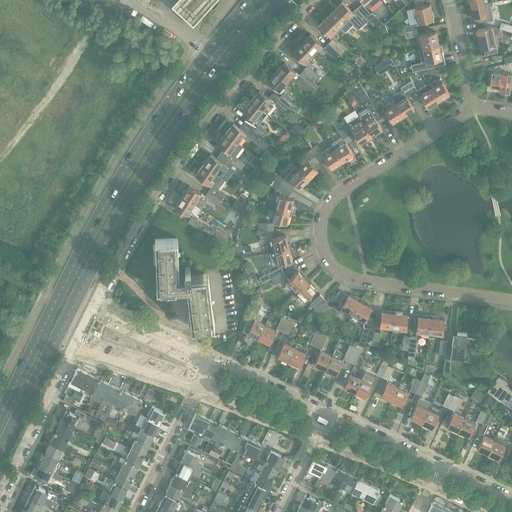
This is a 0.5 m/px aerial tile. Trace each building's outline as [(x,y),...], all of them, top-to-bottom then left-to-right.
[(194,28),(219,0),(181,0),(173,9),(194,28)] [(414,0),(416,7),(414,8),(418,23),(433,20),(430,4),(424,6),(422,0),(414,0)] [(342,1),(328,16),(339,27),(345,21),(347,23),(349,20),(358,29),(369,21),(357,8),(352,12),(342,1)] [(479,24),(483,23),(484,28),(490,27),(496,28),(499,29),(511,32),(511,25),(501,22),(493,19),(490,3),(472,7),(475,20),(478,19),(479,24)] [(357,8),(369,21),(375,15),(372,12),(370,13),(362,4),(357,8)] [(334,32),(339,27),(328,16),(319,25),(331,37),(335,33),(334,32)] [(403,26),(404,33),(417,30),(416,24),(403,26)] [(478,36),(482,56),(498,53),(496,45),(497,45),(494,33),(500,31),(499,29),(496,28),(490,27),(484,28),(478,29),(480,35),(478,36)] [(419,36),(417,30),(404,33),(406,39),(419,36)] [(417,36),(420,50),(439,46),(436,32),(417,36)] [(310,34),(301,43),(312,54),(317,48),(319,50),(323,46),(310,34)] [(332,39),(328,43),(341,55),(345,50),(332,39)] [(314,55),(312,54),(301,43),(293,53),(305,65),(314,55)] [(341,55),(328,43),(324,47),(336,59),(341,55)] [(441,53),(439,46),(420,50),(423,63),(412,65),(414,71),(414,72),(445,65),(445,64),(443,64),(442,58),(444,58),(443,53),(441,53)] [(379,74),(395,66),(390,57),(375,65),(379,74)] [(285,62),(276,72),(287,82),(292,76),(294,78),(298,74),(285,62)] [(444,65),(430,68),(431,75),(445,72),(444,65)] [(307,66),(303,71),(315,81),(315,82),(319,77),(316,74),(317,74),(307,66)] [(315,82),(315,81),(303,71),(299,75),(316,90),(320,85),(315,82)] [(282,87),(287,82),(276,72),(267,81),(281,93),(284,89),(282,87)] [(490,87),(501,88),(500,93),(509,94),(510,89),(511,89),(511,75),(509,75),(509,79),(502,78),(502,79),(491,77),(490,87)] [(431,88),(438,100),(440,102),(443,100),(442,98),(449,94),(442,82),(441,82),(439,79),(434,82),(436,85),(431,88)] [(405,84),(408,88),(416,100),(421,97),(427,107),(435,103),(436,104),(440,102),(438,100),(431,88),(428,83),(417,90),(410,80),(405,84)] [(394,100),(403,116),(404,117),(408,115),(407,113),(414,109),(411,103),(416,100),(408,88),(405,84),(400,87),(404,94),(394,100)] [(372,114),(361,120),(372,138),(376,135),(375,134),(382,129),(375,119),(381,116),(373,103),(361,85),(355,90),(365,106),(367,105),(372,114)] [(259,91),(251,101),(263,110),(267,114),(275,104),(273,102),(268,98),(259,91)] [(288,107),(278,99),(272,94),(268,98),(273,102),(275,104),(284,112),(288,107)] [(282,94),(278,99),(288,107),(295,113),(300,107),(295,104),(282,94)] [(404,117),(403,116),(394,100),(382,108),(378,100),(373,103),(381,116),(385,113),(392,123),(400,118),(401,120),(404,117)] [(267,114),(263,110),(251,101),(243,111),(259,124),(267,114)] [(356,110),(345,116),(348,122),(359,115),(356,110)] [(368,140),(372,138),(361,120),(350,127),(349,126),(344,129),(352,141),(357,138),(360,143),(367,139),(368,140)] [(233,124),(225,134),(237,143),(242,137),(244,139),(247,134),(233,124)] [(257,124),(253,129),(263,137),(267,132),(257,124)] [(263,137),(253,129),(250,134),(260,142),(263,137)] [(331,144),(335,149),(342,161),(353,155),(346,144),(352,141),(344,129),(339,133),(342,137),(331,144)] [(233,149),(237,143),(225,134),(218,144),(232,155),(235,150),(233,149)] [(331,168),(342,161),(335,149),(323,156),(317,146),(311,149),(319,161),(324,158),(331,168)] [(299,164),(296,166),(309,179),(318,170),(313,165),(319,161),(311,149),(306,153),(309,158),(301,166),(299,164)] [(210,154),(203,165),(215,173),(220,176),(224,170),(226,171),(229,168),(226,166),(210,154)] [(234,155),(230,161),(240,168),(244,163),(234,155)] [(243,170),(240,168),(230,161),(226,166),(229,168),(239,175),(243,170)] [(211,180),(215,173),(203,165),(196,175),(210,185),(213,181),(211,180)] [(299,188),(309,179),(296,166),(288,174),(291,178),(289,181),(277,174),(273,180),(291,190),(295,184),(299,188)] [(276,207),(290,211),(292,212),(293,207),(291,207),(293,198),(287,197),(291,190),(273,180),(271,185),(277,189),(271,206),(276,207)] [(189,186),(182,196),(194,204),(198,198),(200,200),(203,195),(189,186)] [(212,186),(209,192),(222,201),(225,195),(212,186)] [(222,201),(209,192),(205,197),(218,206),(222,201)] [(196,206),(194,204),(182,196),(175,207),(189,217),(196,206)] [(286,223),(290,211),(276,207),(272,219),(286,223)] [(205,226),(191,217),(188,223),(201,231),(205,226)] [(268,254),(270,253),(275,252),(292,248),(290,243),(288,244),(286,236),(272,239),(274,246),(266,248),(268,254)] [(157,288),(162,288),(176,287),(176,286),(187,285),(192,327),(214,325),(208,276),(192,278),(192,277),(191,277),(190,267),(185,267),(186,275),(176,276),(175,247),(178,247),(177,238),(155,239),(157,288)] [(292,248),(275,252),(270,253),(273,265),(292,261),(290,253),(293,253),(292,248)] [(262,284),(271,279),(284,272),(281,267),(259,278),(262,284)] [(284,272),(271,279),(274,285),(286,278),(284,272)] [(296,291),(307,281),(308,279),(305,276),(303,277),(298,272),(287,281),(296,291)] [(308,279),(307,281),(296,291),(305,301),(316,291),(310,285),(312,283),(308,279)] [(353,315),(361,300),(355,296),(353,298),(346,294),(339,307),(341,308),(339,312),(351,318),(353,315)] [(310,304),(313,308),(326,302),(320,295),(310,304)] [(368,303),(361,300),(353,315),(364,322),(372,309),(366,306),(368,303)] [(329,307),(326,302),(313,308),(316,314),(329,307)] [(248,334),(258,339),(265,326),(258,323),(261,317),(257,315),(260,307),(254,304),(243,329),(249,331),(248,334)] [(393,328),(395,311),(388,310),(387,313),(382,312),(380,327),(393,328)] [(402,312),(395,311),(393,328),(406,330),(408,315),(402,315),(402,312)] [(430,333),(432,316),(424,315),(424,317),(418,317),(416,331),(430,333)] [(439,317),(432,316),(430,333),(443,335),(445,320),(439,319),(439,317)] [(277,329),(282,331),(288,320),(282,317),(277,329)] [(288,319),(288,320),(282,331),(288,334),(294,321),(288,319)] [(276,331),(265,326),(258,339),(270,344),(276,331)] [(380,333),(374,332),(372,346),(378,347),(380,333)] [(457,337),(454,336),(450,362),(463,363),(465,346),(474,348),(475,339),(466,338),(467,334),(457,332),(457,337)] [(310,344),(315,347),(321,336),(315,333),(310,344)] [(326,338),(321,336),(315,347),(321,350),(326,338)] [(410,337),(404,336),(402,350),(409,351),(410,337)] [(414,360),(417,338),(410,337),(409,351),(407,360),(414,360)] [(445,356),(447,342),(440,341),(439,355),(445,356)] [(277,357),(288,362),(295,348),(284,343),(277,357)] [(349,362),(356,348),(350,345),(343,359),(349,362)] [(306,353),(295,348),(288,362),(300,367),(306,353)] [(361,350),(356,348),(349,362),(355,364),(361,350)] [(314,365),(325,370),(331,356),(320,351),(314,365)] [(343,362),(331,356),(325,370),(336,375),(343,362)] [(377,374),(382,377),(387,366),(382,363),(377,374)] [(393,368),(387,366),(382,377),(388,380),(393,368)] [(87,381),(90,375),(78,368),(71,381),(81,386),(85,379),(87,381)] [(355,392),(361,379),(350,374),(344,387),(355,392)] [(367,381),(361,379),(355,392),(366,397),(376,376),(371,374),(367,381)] [(81,386),(92,392),(99,379),(90,375),(87,381),(85,379),(81,386)] [(511,408),(511,388),(511,389),(506,385),(507,383),(499,377),(488,391),(511,408)] [(409,390),(415,393),(421,381),(415,378),(409,390)] [(100,403),(103,397),(106,390),(105,389),(108,383),(99,379),(92,392),(90,397),(100,403)] [(426,384),(421,381),(415,393),(421,395),(426,384)] [(380,395),(392,400),(398,387),(387,382),(380,395)] [(106,390),(103,397),(114,403),(120,390),(108,383),(105,389),(106,390)] [(409,392),(398,387),(392,400),(403,406),(409,392)] [(473,394),(482,400),(485,396),(476,389),(473,394)] [(114,403),(124,408),(128,401),(126,400),(129,394),(120,390),(114,403)] [(449,408),(455,396),(455,394),(449,391),(443,405),(449,408)] [(128,401),(124,408),(136,414),(140,404),(141,405),(142,402),(141,402),(142,401),(129,394),(126,400),(128,401)] [(482,400),(473,394),(470,398),(478,405),(482,400)] [(66,395),(63,400),(73,405),(75,399),(66,395)] [(460,398),(455,396),(449,408),(454,411),(460,398)] [(422,423),(428,409),(417,404),(410,418),(422,423)] [(153,406),(147,417),(160,423),(166,412),(153,406)] [(429,410),(428,409),(422,423),(433,428),(439,415),(438,414),(440,412),(430,407),(429,410)] [(107,418),(108,412),(99,409),(97,415),(107,418)] [(74,428),(79,417),(84,419),(86,414),(77,410),(74,414),(66,410),(61,421),(74,428)] [(482,424),(487,412),(482,410),(476,421),(482,424)] [(206,425),(209,419),(196,412),(189,425),(200,431),(204,424),(206,425)] [(487,412),(482,424),(488,426),(493,415),(487,412)] [(458,431),(464,418),(453,413),(447,426),(458,431)] [(147,417),(142,427),(155,434),(160,423),(147,417)] [(464,418),(458,431),(470,436),(476,423),(464,418)] [(204,424),(200,431),(211,436),(218,423),(209,419),(206,425),(204,424)] [(68,438),(74,428),(61,421),(55,432),(68,438)] [(226,428),(218,423),(211,436),(222,441),(225,435),(223,434),(226,428)] [(142,427),(136,438),(149,445),(155,434),(142,427)] [(239,434),(226,428),(223,434),(225,435),(222,441),(233,447),(239,434)] [(55,432),(50,443),(63,449),(68,438),(55,432)] [(194,434),(190,443),(198,447),(203,438),(194,434)] [(248,438),(239,434),(233,447),(243,452),(247,446),(245,444),(248,438)] [(477,449),(488,454),(494,440),(483,435),(477,449)] [(508,441),(496,435),(494,440),(488,454),(499,459),(508,441)] [(106,436),(102,444),(124,454),(128,446),(106,436)] [(136,438),(131,449),(144,455),(149,445),(136,438)] [(261,445),(248,438),(245,444),(247,446),(243,452),(240,459),(245,461),(248,455),(255,458),(256,456),(261,445)] [(58,460),(63,449),(50,443),(45,454),(58,460)] [(266,448),(261,445),(256,456),(261,458),(266,448)] [(139,466),(144,455),(131,449),(126,460),(139,466)] [(187,450),(181,461),(200,470),(203,464),(197,461),(200,456),(187,450)] [(272,450),(266,461),(279,468),(285,457),(272,450)] [(63,463),(58,460),(45,454),(39,464),(52,471),(58,473),(63,463)] [(91,464),(99,468),(103,461),(95,457),(91,464)] [(308,470),(319,475),(323,468),(325,470),(328,464),(315,457),(308,470)] [(133,477),(139,466),(126,460),(120,470),(133,477)] [(176,471),(189,478),(197,482),(202,471),(200,470),(181,461),(176,471)] [(266,461),(261,472),(274,478),(279,468),(266,461)] [(47,482),(52,471),(39,464),(34,475),(47,482)] [(319,475),(330,481),(337,468),(328,464),(325,470),(323,468),(319,475)] [(330,481),(341,486),(344,479),(347,480),(349,474),(337,468),(330,481)] [(76,470),(71,480),(79,484),(84,474),(76,470)] [(128,487),(133,477),(120,470),(115,481),(128,487)] [(184,489),(189,478),(176,471),(171,482),(184,489)] [(261,472),(255,483),(269,489),(274,478),(261,472)] [(341,486),(352,492),(358,478),(349,474),(347,480),(344,479),(341,486)] [(352,492),(362,497),(366,490),(364,489),(367,483),(358,478),(352,492)] [(123,498),(128,487),(115,481),(110,492),(123,498)] [(166,493),(178,499),(184,489),(171,482),(166,493)] [(255,483),(250,493),(263,500),(269,489),(255,483)] [(380,489),(367,483),(364,489),(366,490),(362,497),(374,502),(378,493),(379,494),(380,491),(379,491),(380,489)] [(43,503),(47,505),(54,508),(57,503),(46,497),(48,492),(36,485),(30,496),(43,503)] [(239,501),(258,511),(263,500),(250,493),(244,491),(239,501)] [(117,509),(123,498),(110,492),(104,503),(117,509)] [(178,511),(184,502),(178,499),(166,493),(160,504),(173,510),(176,511),(178,511)] [(306,494),(300,505),(313,511),(317,511),(322,503),(306,494)] [(384,506),(397,511),(403,501),(390,494),(384,506)] [(43,511),(47,505),(43,503),(30,496),(25,507),(34,511),(43,511)] [(233,511),(257,511),(258,511),(239,501),(233,511)] [(428,511),(444,511),(446,508),(433,501),(428,511)] [(115,511),(117,509),(104,503),(99,511),(95,511),(92,510),(90,511),(115,511)]
